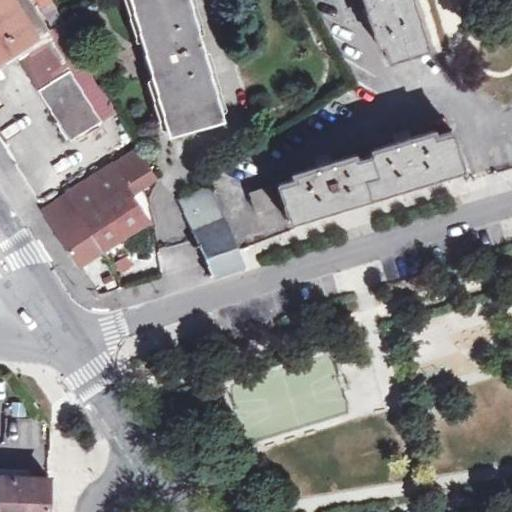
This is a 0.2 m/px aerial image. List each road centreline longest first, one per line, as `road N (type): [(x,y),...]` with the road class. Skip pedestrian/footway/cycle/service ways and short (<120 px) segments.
road 1 (residential): [(63,338),(511,202)]
road 2 (tertiary): [(63,338),(143,455)]
